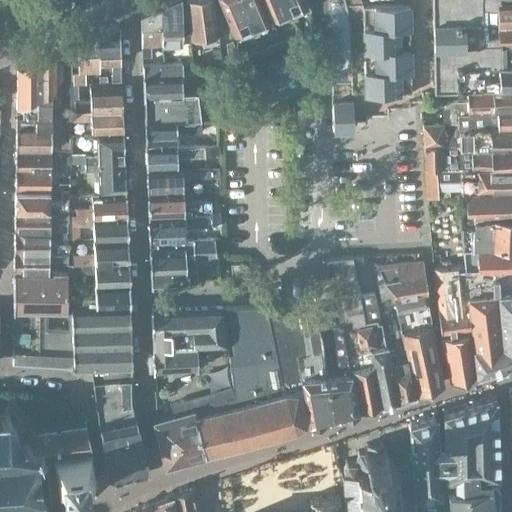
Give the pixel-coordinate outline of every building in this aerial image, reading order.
[(180,0),(168,0),(160,4),(162,44),(163,44),(163,35),(175,35),(176,45),(188,44),(187,34),(182,35),(180,0)] [(212,0),(186,0),(191,39),(217,35),(212,0)] [(273,23),(263,0),(219,0),(233,33),(234,32),(237,38),(252,32),(252,33),(258,30),(273,23)] [(263,0),(273,23),(288,17),(289,17),(295,15),(294,14),(309,7),(306,1),(308,1),(307,0),(263,0)] [(364,119),(365,119),(365,111),(385,111),(385,113),(387,112),(387,104),(407,104),(407,105),(408,105),(408,97),(420,97),(420,99),(421,98),(421,87),(466,87),(511,86),(511,60),(497,60),(497,40),(497,19),(496,0),(343,0),(348,19),(349,76),(330,76),(331,126),(352,125),(351,116),(364,116),(364,119)] [(511,0),(496,0),(497,19),(511,18),(511,0)] [(141,56),(143,56),(151,56),(150,44),(162,44),(160,4),(140,13),(141,56)] [(511,18),(497,19),(497,40),(511,40),(511,18)] [(119,23),(99,31),(99,63),(111,62),(111,75),(108,75),(108,82),(120,81),(119,23)] [(311,32),(311,27),(300,32),(302,36),(311,32)] [(77,71),(71,71),(71,84),(85,83),(85,72),(99,71),(99,63),(99,31),(76,41),(77,71)] [(230,57),(234,56),(238,54),(232,40),(225,42),(227,59),(230,57)] [(511,40),(497,40),(497,60),(511,60),(511,40)] [(38,60),(38,100),(38,116),(51,116),(51,94),(58,90),(58,82),(61,82),(61,109),(70,109),(71,83),(71,61),(58,61),(58,50),(38,60)] [(239,57),(238,54),(234,56),(238,63),(246,60),(244,55),(239,57)] [(164,58),(143,59),(146,120),(199,117),(196,93),(181,94),(180,74),(182,74),(182,63),(173,63),(173,60),(164,58)] [(38,116),(38,100),(38,60),(17,69),(16,108),(23,105),(23,115),(38,116)] [(89,86),(90,99),(74,100),(74,110),(90,110),(122,109),(120,85),(89,86)] [(511,107),(511,86),(466,87),(466,100),(450,100),(442,102),(443,123),(422,123),(424,145),(443,145),(458,144),(457,128),(457,109),(511,107)] [(511,127),(511,107),(457,109),(457,128),(511,127)] [(91,133),(96,133),(123,132),(122,109),(90,110),(74,110),(72,110),(72,120),(90,120),(91,133)] [(69,139),(55,139),(55,143),(50,143),(50,117),(16,117),(16,148),(50,148),(55,148),(69,147),(69,139)] [(200,131),(199,117),(146,120),(147,143),(176,142),(176,131),(188,130),(188,132),(200,131)] [(459,149),(471,149),(471,152),(491,152),(491,149),(511,147),(511,127),(457,128),(458,144),(459,149)] [(124,162),(123,132),(96,133),(96,155),(84,155),(84,153),(71,153),(71,163),(85,163),(124,162)] [(175,146),(175,145),(145,146),(146,166),(177,165),(176,156),(219,154),(218,144),(175,146)] [(459,149),(458,144),(443,145),(424,145),(424,169),(424,170),(511,168),(511,147),(491,149),(491,152),(471,152),(471,149),(459,149)] [(70,148),(69,147),(55,148),(55,156),(70,156),(70,148)] [(50,170),(50,150),(16,150),(16,169),(50,170)] [(125,193),(124,162),(85,163),(85,171),(97,171),(97,194),(125,193)] [(182,168),(182,167),(146,169),(147,190),(182,189),(182,178),(209,176),(219,176),(218,166),(208,166),(208,167),(182,168)] [(511,190),(511,168),(424,170),(426,198),(437,198),(436,181),(460,180),(460,192),(475,191),(475,192),(511,190)] [(50,189),(50,170),(16,169),(15,189),(50,189)] [(15,191),(15,210),(68,211),(68,208),(68,203),(69,203),(69,189),(62,189),(61,200),(50,199),(50,191),(15,191)] [(147,215),(183,213),(220,210),(220,201),(210,202),(210,199),(190,200),(190,202),(183,202),(182,192),(146,194),(147,215)] [(68,211),(68,216),(70,216),(126,215),(125,193),(97,194),(91,194),(91,196),(92,207),(88,207),(76,208),(75,208),(68,208),(68,211)] [(511,193),(465,195),(457,196),(460,226),(473,225),(473,220),(511,218),(511,193)] [(15,210),(14,229),(49,229),(49,220),(68,220),(68,216),(68,211),(15,210)] [(147,219),(148,242),(184,239),(184,227),(211,226),(211,220),(220,220),(220,210),(183,213),(184,217),(147,219)] [(126,215),(70,216),(70,226),(71,226),(92,225),(93,238),(127,236),(126,215)] [(460,226),(462,248),(511,247),(511,218),(473,220),(473,225),(460,226)] [(14,232),(14,251),(68,251),(68,241),(49,241),(49,232),(14,232)] [(148,242),(148,249),(150,285),(191,283),(191,282),(197,282),(195,256),(215,255),(213,237),(192,238),(192,239),(184,239),(148,242)] [(77,254),(78,262),(128,261),(127,239),(93,240),(94,253),(77,254)] [(511,247),(462,248),(463,264),(475,372),(511,359),(511,247)] [(48,270),(48,260),(68,261),(68,251),(14,251),(14,270),(48,270)] [(396,399),(381,332),(379,322),(374,293),(359,295),(353,264),(362,263),(362,255),(325,258),(340,323),(345,349),(358,408),(380,402),(380,404),(396,399)] [(128,261),(78,262),(72,263),(72,272),(95,272),(95,284),(128,283),(128,261)] [(377,265),(392,296),(422,292),(427,291),(423,261),(377,265)] [(231,276),(246,276),(245,262),(230,263),(231,276)] [(449,380),(475,372),(463,264),(433,267),(437,307),(440,335),(445,360),(449,380)] [(14,273),(13,310),(67,310),(66,270),(52,270),(52,273),(14,273)] [(390,296),(383,281),(377,283),(381,299),(390,296)] [(78,297),(79,306),(129,305),(128,283),(95,284),(95,296),(78,297)] [(443,381),(431,322),(425,303),(422,292),(392,296),(394,301),(400,327),(416,391),(443,381)] [(295,428),(304,422),(307,414),(301,394),(283,390),(279,370),(266,304),(223,306),(225,324),(227,343),(228,354),(235,403),(233,396),(193,407),(195,413),(193,414),(204,451),(205,451),(295,428)] [(75,366),(74,347),(130,344),(129,305),(79,306),(71,306),(71,310),(67,310),(13,310),(12,362),(75,366)] [(150,307),(151,326),(225,324),(223,306),(223,305),(150,307)] [(151,326),(151,346),(227,343),(225,324),(151,326)] [(400,327),(381,332),(396,399),(415,393),(415,391),(416,391),(400,327)] [(196,355),(228,354),(227,343),(151,346),(152,373),(197,371),(196,355)] [(131,364),(130,344),(74,347),(75,366),(91,365),(94,387),(99,424),(100,432),(99,432),(108,475),(112,477),(148,468),(137,424),(136,424),(135,417),(131,404),(129,398),(129,377),(130,364),(131,364)] [(333,415),(358,408),(345,349),(320,352),(326,374),(333,415)] [(293,368),(279,370),(283,390),(301,394),(307,414),(308,422),(333,415),(326,374),(295,377),(293,368)] [(195,413),(193,407),(233,396),(230,386),(170,403),(174,415),(155,420),(166,462),(204,451),(193,414),(195,413)] [(498,511),(497,481),(496,478),(493,476),(490,476),(490,474),(498,474),(495,395),(442,411),(443,441),(436,442),(434,413),(408,420),(411,464),(412,493),(441,491),(439,468),(443,468),(443,475),(453,475),(453,485),(445,486),(447,501),(443,502),(444,511),(498,511)] [(37,450),(37,452),(40,491),(56,488),(56,487),(51,457),(90,452),(86,429),(85,428),(36,435),(8,403),(6,413),(37,450)] [(0,511),(45,511),(46,502),(46,499),(45,496),(42,495),(40,497),(40,491),(37,452),(37,450),(6,413),(0,413),(0,511)] [(349,460),(346,466),(345,466),(343,467),(343,469),(345,469),(343,511),(417,511),(417,498),(413,498),(412,493),(411,464),(409,464),(409,463),(407,463),(407,465),(394,465),(394,464),(393,464),(393,460),(390,457),(385,457),(385,450),(387,450),(387,448),(385,448),(385,446),(383,446),(383,441),(369,441),(369,446),(367,446),(367,448),(366,448),(366,449),(361,449),(356,458),(350,458),(348,457),(347,459),(349,460)] [(56,487),(96,482),(90,452),(51,457),(56,487)] [(172,493),(171,493),(174,511),(197,511),(194,487),(172,493)] [(174,511),(171,493),(149,501),(150,511),(174,511)] [(309,496),(309,511),(340,511),(339,494),(309,496)] [(150,511),(149,501),(148,502),(148,504),(128,511),(150,511)]
